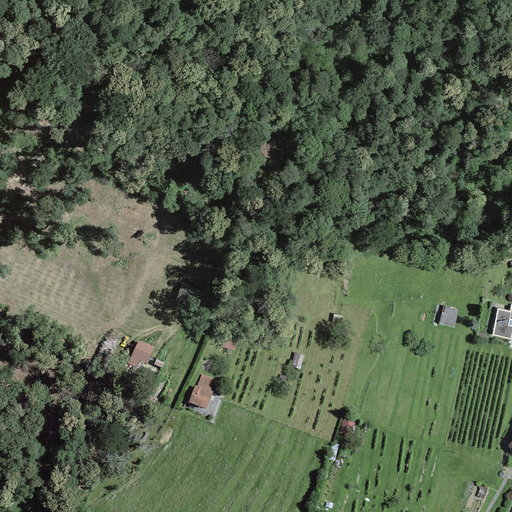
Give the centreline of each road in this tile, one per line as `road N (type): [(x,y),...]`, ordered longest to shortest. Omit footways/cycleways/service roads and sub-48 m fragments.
road 1 (track): [(238,0),(230,64),(250,125),(246,160),(222,205),(227,231),(210,303),(187,372),(123,478),(98,495),(96,510)]
road 2 (track): [(282,265),(279,215),(350,205)]
